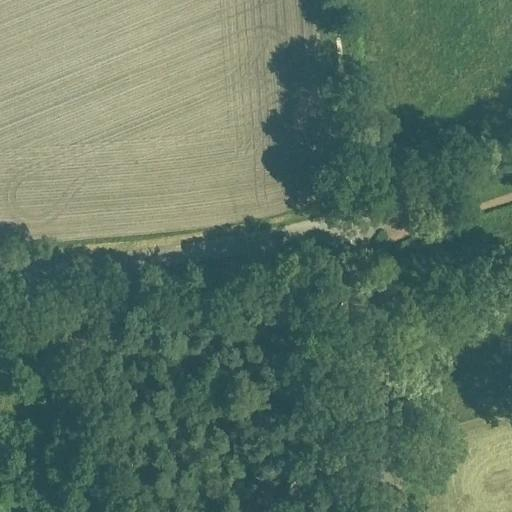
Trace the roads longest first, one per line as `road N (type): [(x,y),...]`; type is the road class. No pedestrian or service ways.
road 1 (residential): [(0,268),(150,253),(355,216)]
road 2 (residential): [(391,511),(355,216)]
road 3 (residential): [(355,216),(511,166)]
